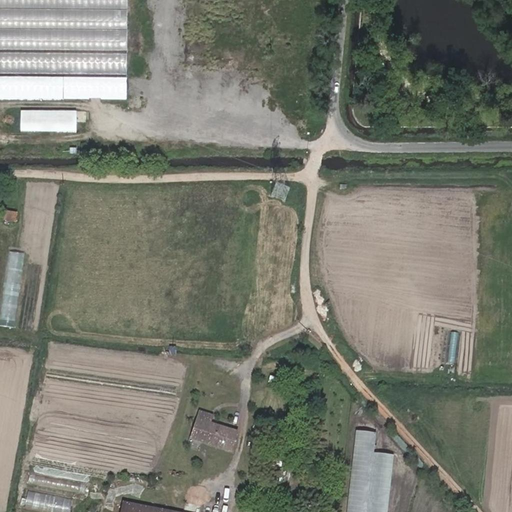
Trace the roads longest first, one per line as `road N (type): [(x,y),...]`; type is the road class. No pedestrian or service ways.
road 1 (track): [(311,180),(308,283),(321,326),(474,511)]
road 2 (track): [(0,177),(311,180)]
road 3 (unclassified): [(511,147),(343,139),(331,117),(342,0)]
